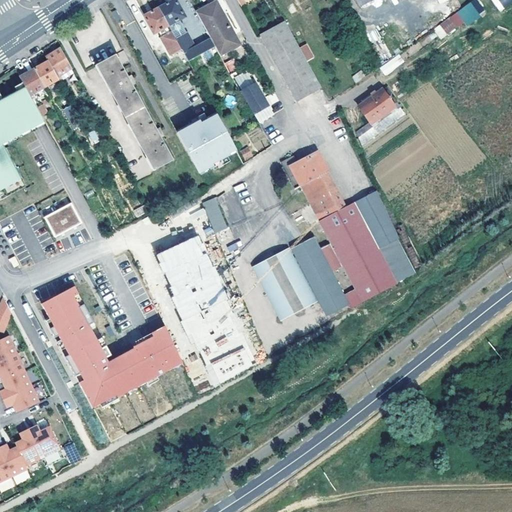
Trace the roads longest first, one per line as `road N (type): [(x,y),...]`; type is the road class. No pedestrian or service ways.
road 1 (secondary): [(218,511),(325,439),(511,290)]
road 2 (residential): [(232,0),(306,136),(245,184)]
road 3 (track): [(301,511),(367,490),(511,480)]
road 4 (residential): [(6,284),(180,215)]
road 5 (residential): [(70,407),(6,284)]
